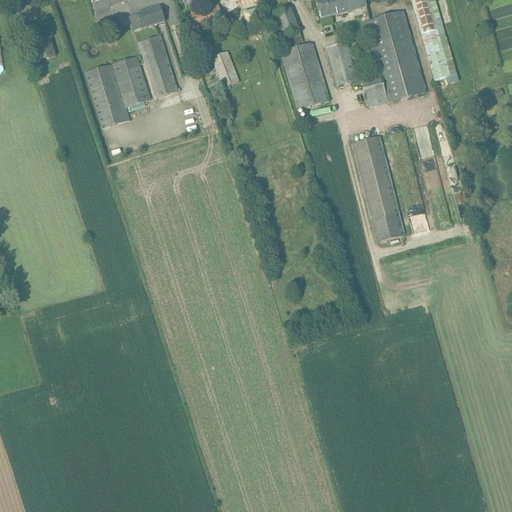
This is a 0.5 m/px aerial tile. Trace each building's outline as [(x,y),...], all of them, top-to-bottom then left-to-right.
[(364,0),(323,0),(315,2),(320,20),(367,8),(364,0)] [(408,0),(409,1),(411,1),(434,82),(439,80),(441,86),(447,84),(448,86),(459,83),(435,1),(428,2),(427,0),(408,0)] [(288,3),(273,9),(288,49),(304,44),(288,3)] [(219,7),(190,15),(195,32),(224,23),(219,7)] [(160,8),(136,15),(141,31),(165,23),(160,8)] [(255,11),(243,14),(247,26),(259,23),(255,11)] [(378,72),(359,76),(366,108),(387,103),(388,105),(426,95),(403,13),(365,24),(378,72)] [(160,37),(138,44),(156,100),(178,93),(160,37)] [(50,38),(27,45),(33,64),(56,58),(50,38)] [(204,41),(196,49),(206,59),(215,50),(204,41)] [(346,43),(326,49),(337,89),(357,83),(346,43)] [(312,45),(281,54),(298,112),(329,103),(312,45)] [(227,53),(211,59),(223,89),(239,83),(227,53)] [(137,59),(112,66),(126,110),(130,109),(132,113),(146,109),(144,105),(151,103),(137,59)] [(112,66),(84,75),(102,132),(130,123),(126,110),(112,66)] [(438,84),(434,85),(438,100),(442,98),(438,84)] [(501,90),(494,94),(496,99),(504,96),(501,90)] [(369,141),(352,145),(377,244),(404,237),(379,138),(377,139),(376,133),(368,135),(369,141)] [(449,223),(444,213),(436,217),(441,227),(449,223)]
